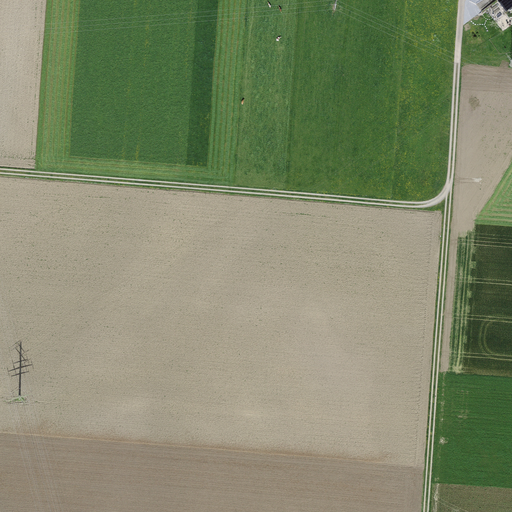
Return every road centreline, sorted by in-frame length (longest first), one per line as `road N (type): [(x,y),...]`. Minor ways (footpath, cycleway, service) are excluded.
road 1 (track): [(0,172),(435,203),(450,186),(468,0)]
road 2 (track): [(450,186),(426,511)]
